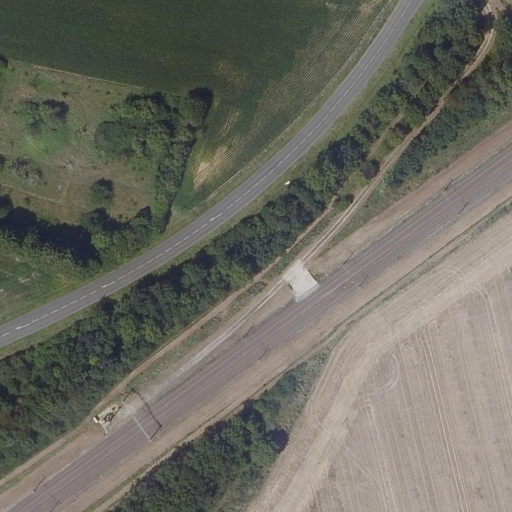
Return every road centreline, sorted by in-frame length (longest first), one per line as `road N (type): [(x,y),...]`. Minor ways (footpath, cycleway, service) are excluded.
road 1 (track): [(482,0),(490,25),(481,50),(299,269),(134,405)]
road 2 (tertiary): [(412,0),(327,116),(218,215),(105,286),(0,335)]
